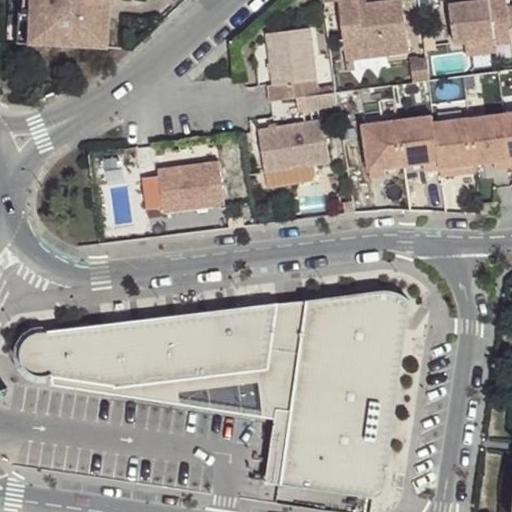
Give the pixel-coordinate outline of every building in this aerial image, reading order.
[(20,0),(18,43),(38,44),(38,34),(36,34),(28,27),(29,1),(30,0),(20,0)] [(30,0),(29,1),(28,27),(36,34),(38,34),(38,44),(106,48),(108,0),(30,0)] [(354,1),(353,0),(321,0),(322,5),(337,3),(344,55),(383,50),(384,57),(407,54),(400,0),(362,5),(363,10),(356,11),(354,1)] [(359,0),(354,1),(356,11),(363,10),(362,5),(361,0),(359,0)] [(480,9),(506,5),(505,0),(485,0),(479,1),(480,9)] [(509,51),(511,50),(511,7),(507,8),(506,5),(480,9),(479,1),(450,5),(455,46),(464,45),(508,37),(509,45),(509,51)] [(269,102),(308,97),(318,96),(310,30),(267,35),(274,84),(267,85),(269,102)] [(494,47),(509,45),(508,37),(464,45),(466,57),(494,53),(494,47)] [(345,62),(384,57),(383,50),(344,55),(345,62)] [(408,62),(411,84),(427,82),(428,82),(425,60),(408,62)] [(309,111),(338,107),(336,94),(318,96),(308,97),(309,111)] [(511,113),(502,114),(509,167),(511,166),(511,113)] [(502,114),(467,119),(473,165),(492,162),(493,170),(509,167),(502,114)] [(431,116),(396,121),(402,166),(421,164),(422,171),(438,169),(432,124),(431,116)] [(467,119),(432,124),(438,169),(439,177),(455,175),(454,167),(473,165),(467,119)] [(402,166),(396,121),(361,125),(368,179),(384,176),(383,169),(402,166)] [(322,122),(259,131),(264,175),(329,165),(322,122)] [(183,174),(161,177),(165,213),(224,205),(218,163),(182,167),(183,174)] [(160,169),(161,177),(183,174),(182,167),(160,169)] [(285,422),(275,486),(369,499),(369,498),(374,498),(378,496),(380,494),(381,490),(407,303),(401,297),(395,294),(384,291),(377,291),(302,300),(285,422)] [(285,422),(302,300),(275,303),(265,370),(111,390),(112,397),(253,417),(270,420),(261,483),(275,486),(285,422)] [(265,370),(275,303),(42,332),(42,333),(41,333),(30,334),(25,336),(20,340),(16,346),(14,352),(14,359),(18,368),(23,374),(30,378),(40,379),(47,376),(48,379),(110,388),(110,390),(111,390),(265,370)]
